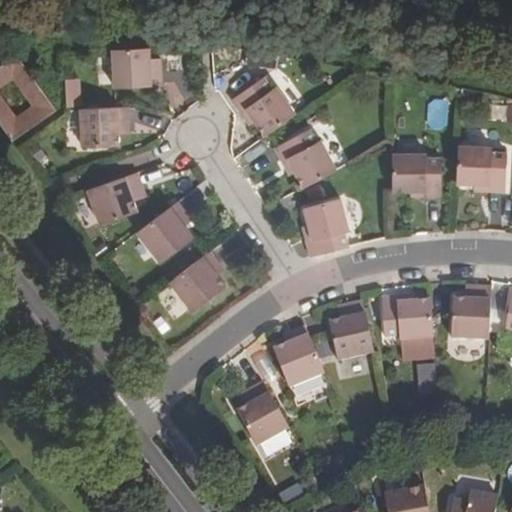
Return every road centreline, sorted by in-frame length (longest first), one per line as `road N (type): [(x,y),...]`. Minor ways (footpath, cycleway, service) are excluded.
road 1 (residential): [(302,287),(118,425)]
road 2 (residential): [(511,259),(469,254),(383,263),(302,287)]
road 3 (residential): [(118,425),(0,270)]
road 4 (residential): [(302,287),(198,139)]
